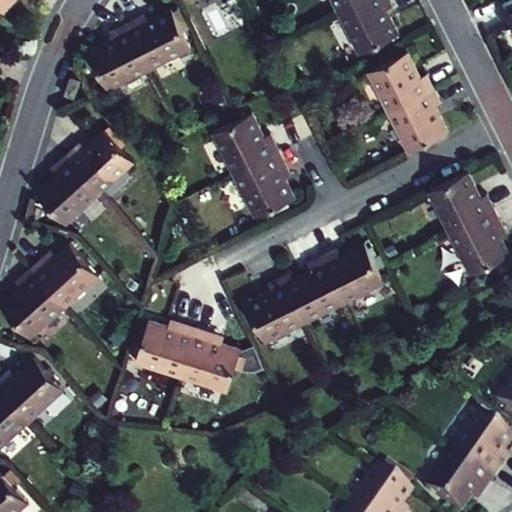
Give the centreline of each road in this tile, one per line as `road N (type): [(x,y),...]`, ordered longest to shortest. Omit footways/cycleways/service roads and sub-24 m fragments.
road 1 (residential): [(82,0),(39,93),(0,223)]
road 2 (residential): [(507,121),(337,204)]
road 3 (residential): [(507,121),(447,0)]
road 4 (residential): [(337,204),(224,260)]
